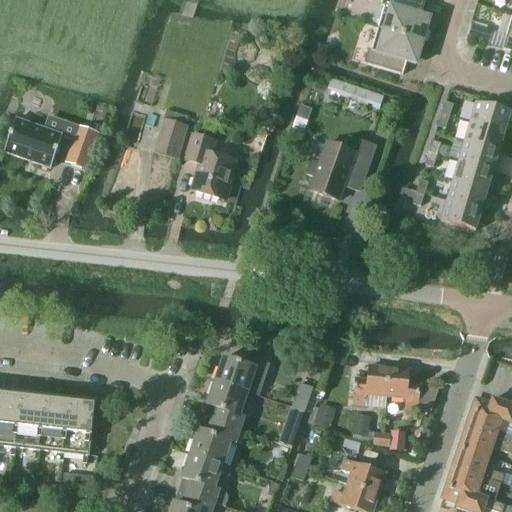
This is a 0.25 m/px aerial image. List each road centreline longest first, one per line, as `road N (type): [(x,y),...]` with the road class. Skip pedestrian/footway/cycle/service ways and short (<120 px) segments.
road 1 (unclassified): [(487,305),(0,248)]
road 2 (residential): [(416,511),(487,305)]
road 3 (residential): [(0,352),(65,358),(162,392)]
road 4 (residential): [(511,88),(441,69),(462,0)]
road 5 (residential): [(124,511),(162,392)]
